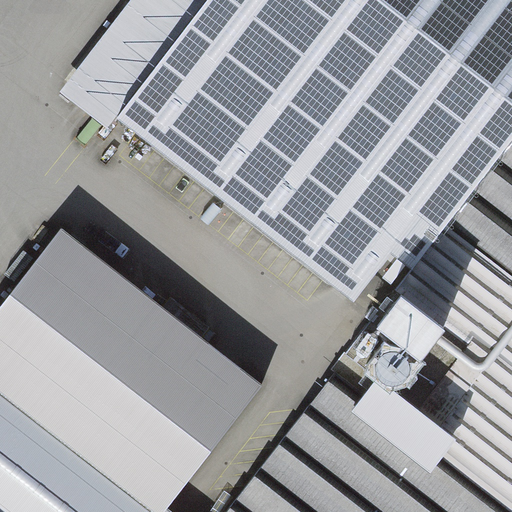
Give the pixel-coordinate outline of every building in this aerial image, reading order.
[(511,0),(202,0),(116,113),(355,299),(393,250),(414,266),(448,222),(511,138),(511,0)] [(511,140),(448,222),(511,269),(511,140)] [(427,444),(511,507),(511,269),(448,222),(414,266),(394,292),(466,343),(418,410),(442,423),(427,444)] [(169,511),(260,396),(53,235),(0,303),(0,511),(169,511)] [(418,410),(466,343),(394,292),(346,358),(418,410)] [(511,511),(511,507),(427,444),(442,423),(418,410),(346,358),(230,511),(511,511)]
